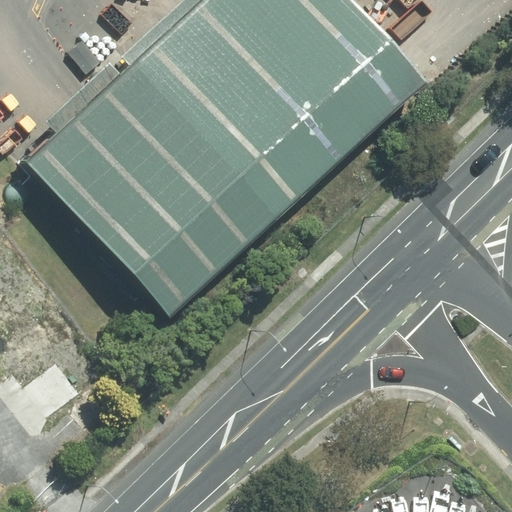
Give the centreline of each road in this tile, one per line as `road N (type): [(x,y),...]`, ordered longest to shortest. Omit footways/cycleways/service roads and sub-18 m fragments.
road 1 (secondary): [(469,391),(367,375),(260,403)]
road 2 (secondary): [(260,403),(377,291)]
road 3 (secondary): [(143,511),(260,403)]
road 4 (tertiary): [(469,391),(377,291)]
